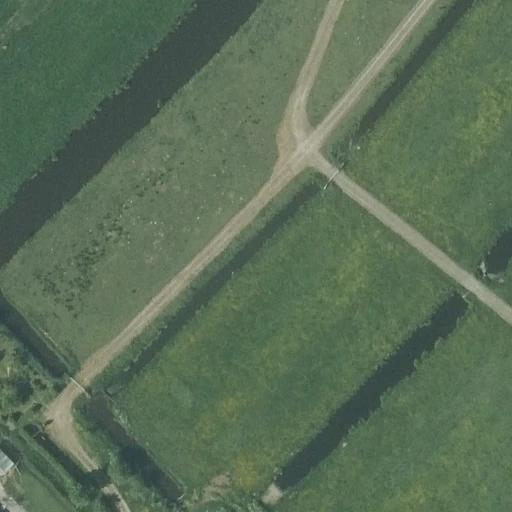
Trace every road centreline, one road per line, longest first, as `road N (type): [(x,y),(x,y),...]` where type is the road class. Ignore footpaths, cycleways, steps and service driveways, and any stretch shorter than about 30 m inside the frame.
road 1 (track): [(308,151),(58,414)]
road 2 (track): [(511,315),(308,151)]
road 3 (track): [(427,0),(308,151)]
road 4 (track): [(308,151),(294,120),(341,0)]
